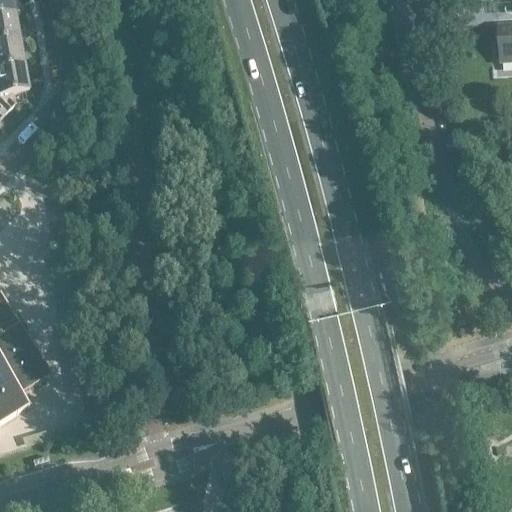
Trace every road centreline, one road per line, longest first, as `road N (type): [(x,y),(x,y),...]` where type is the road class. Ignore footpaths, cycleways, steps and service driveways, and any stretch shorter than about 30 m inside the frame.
road 1 (residential): [(2,511),(511,362)]
road 2 (primary): [(234,0),(310,266),(365,511)]
road 3 (primary): [(407,511),(371,337),(277,0)]
road 4 (residential): [(0,173),(51,110),(55,74),(38,0)]
